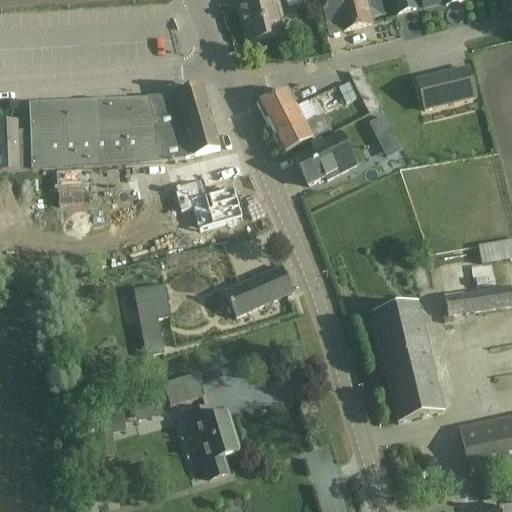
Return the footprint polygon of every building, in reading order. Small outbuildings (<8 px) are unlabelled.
[(277,0),(275,0),(237,10),(238,11),(240,11),(245,31),(243,32),(246,43),(248,42),(249,47),(253,46),(254,48),(262,46),(261,44),(284,38),(280,19),(282,18),(277,0)] [(365,0),(321,0),(326,17),(339,13),(344,35),(373,28),(365,0)] [(394,0),(399,17),(417,12),(413,0),(394,0)] [(421,0),(424,10),(446,5),(447,9),(481,0),(421,0)] [(477,101),(470,72),(444,78),(451,107),(477,101)] [(451,107),(444,78),(418,85),(425,114),(451,107)] [(374,103),(400,101),(399,87),(373,89),(374,103)] [(163,166),(186,163),(205,158),(201,144),(216,140),(203,94),(202,91),(177,99),(156,105),(155,102),(30,108),(31,134),(18,134),(20,175),(163,166)] [(298,112),(289,94),(257,107),(268,127),(298,112)] [(367,124),(369,105),(354,103),(352,122),(367,124)] [(276,144),(307,128),(316,124),(307,107),(298,112),(268,127),(276,144)] [(386,120),(372,127),(389,161),(404,153),(386,120)] [(475,122),(449,129),(457,164),(483,158),(475,122)] [(0,176),(20,175),(18,134),(17,126),(0,126),(0,176)] [(284,159),(315,143),(307,128),(276,144),(284,159)] [(340,138),(298,159),(294,161),(309,190),(325,181),(327,185),(357,170),(340,138)] [(220,153),(216,140),(201,144),(205,158),(220,153)] [(199,183),(171,190),(177,214),(190,211),(196,234),(224,227),(227,232),(236,230),(236,224),(240,223),(233,192),(203,199),(199,183)] [(511,261),(511,242),(482,247),(485,266),(511,261)] [(237,322),(294,297),(283,271),(225,296),(237,322)] [(165,288),(114,298),(126,364),(163,358),(156,324),(171,321),(165,288)] [(511,309),(511,289),(446,299),(448,319),(511,309)] [(444,416),(418,307),(372,318),(399,427),(444,416)] [(180,383),(145,394),(153,419),(187,409),(180,383)] [(224,461),(239,456),(228,418),(212,423),(209,412),(190,418),(194,429),(197,428),(209,466),(205,467),(211,484),(229,478),(224,461)] [(125,434),(120,418),(92,427),(97,443),(125,434)] [(511,422),(460,434),(470,480),(511,470),(511,422)]
